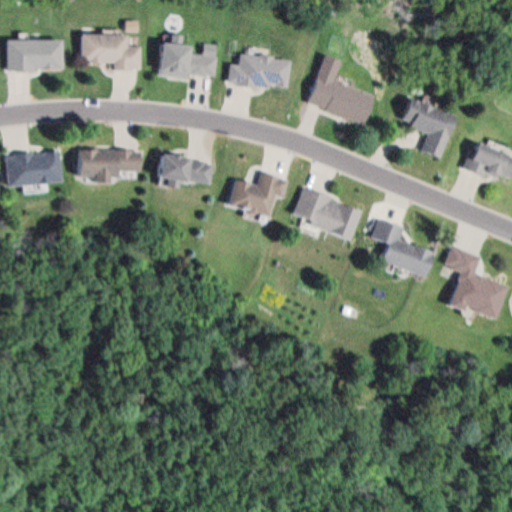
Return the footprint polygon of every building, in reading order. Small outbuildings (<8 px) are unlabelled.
[(69,64),(71,31),(123,35),(123,46),(137,47),(136,69),(69,64)] [(1,70),(1,36),(57,36),(57,70),(1,70)] [(150,72),(155,39),(185,43),(184,54),(194,53),(196,39),(214,41),(208,80),(150,72)] [(373,93),(361,127),(299,105),(318,51),(338,58),(331,78),(373,93)] [(221,82),(223,61),(232,62),(233,52),(284,57),(281,88),(221,82)] [(438,158),(453,112),(404,96),(396,123),(422,131),(415,151),(438,158)] [(463,169),(473,139),(511,151),(511,168),(507,183),(463,169)] [(70,172),(70,144),(134,143),(135,170),(70,172)] [(149,146),(211,153),(202,179),(146,173),(149,146)] [(0,154),(54,147),(57,175),(0,181),(0,154)] [(218,203),(228,171),(250,178),(253,166),(279,174),(265,218),(218,203)] [(298,181),(285,210),(344,236),(356,207),(298,181)] [(368,215),(362,233),(381,239),(373,263),(423,279),(433,248),(390,235),(394,223),(368,215)] [(443,245),(475,255),(470,271),(504,282),(492,319),(442,303),(452,270),(436,265),(443,245)]
